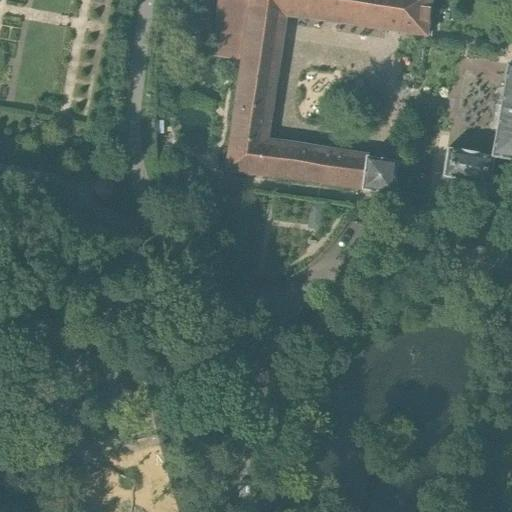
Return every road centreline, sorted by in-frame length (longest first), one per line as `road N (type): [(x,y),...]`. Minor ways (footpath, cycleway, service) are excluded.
road 1 (unclassified): [(197,277),(150,216),(133,171),(130,121),(147,0)]
road 2 (unclassified): [(414,252),(360,253),(301,291)]
road 3 (unclassified): [(248,511),(239,388)]
road 4 (unclassified): [(239,388),(228,330),(197,277)]
